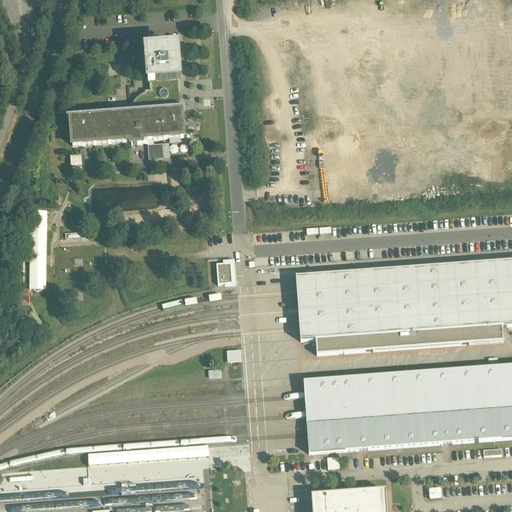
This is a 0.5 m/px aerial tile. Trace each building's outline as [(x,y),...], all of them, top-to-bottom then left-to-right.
[(178,50),(145,52),(146,68),(147,68),(148,85),(150,85),(178,83),(181,83),(178,50)] [(178,83),(150,85),(151,95),(146,95),(146,97),(140,100),(136,104),(133,109),(132,115),(180,111),(179,100),(182,99),(182,94),(179,95),(178,83)] [(132,115),(93,118),(92,116),(86,116),(86,119),(66,120),(67,121),(71,121),(73,148),(131,144),(131,147),(142,147),(142,143),(183,140),(183,128),(186,128),(185,123),(182,123),(181,113),(185,112),(185,111),(180,111),(132,115)] [(71,159),(70,159),(71,169),(82,169),(82,158),(71,159)] [(30,232),(47,232),(47,215),(31,214),(30,232)] [(138,228),(128,230),(129,238),(140,237),(138,228)] [(47,232),(30,232),(29,292),(45,292),(47,232)] [(225,291),(236,290),(235,263),(223,264),(225,291)] [(300,332),(301,345),(316,344),(502,331),(511,329),(511,265),(296,281),(297,295),(298,314),(300,332)] [(38,327),(32,317),(26,320),(33,330),(38,327)] [(503,344),(502,331),(316,344),(317,357),(503,344)] [(228,352),(228,364),(242,363),(242,352),(228,352)] [(511,371),(306,387),(307,400),(308,418),(310,437),(311,458),(511,442),(511,371)] [(210,448),(88,455),(88,466),(210,459),(210,448)] [(340,471),(340,459),(328,459),(328,471),(340,471)] [(442,499),(442,490),(430,490),(430,499),(442,499)] [(386,511),(385,493),(311,499),(312,511),(386,511)]
